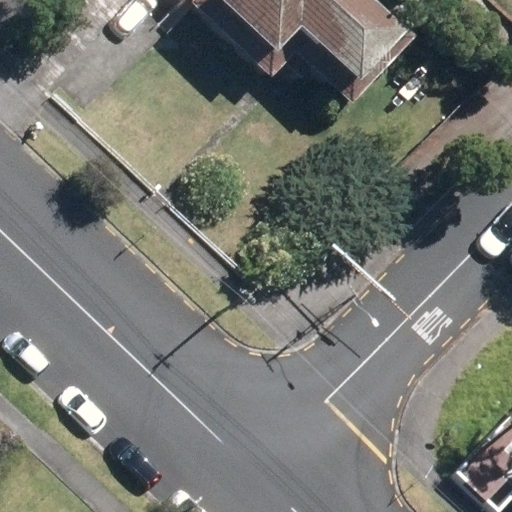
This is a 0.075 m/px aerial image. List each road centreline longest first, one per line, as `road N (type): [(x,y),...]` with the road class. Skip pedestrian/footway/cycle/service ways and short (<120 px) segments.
road 1 (residential): [(511,211),(255,473)]
road 2 (residential): [(255,473),(0,230)]
